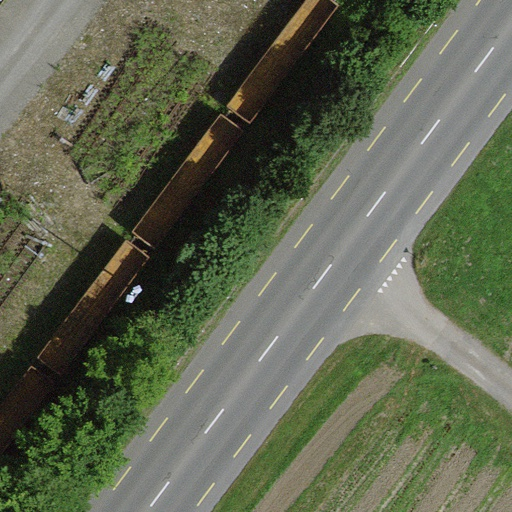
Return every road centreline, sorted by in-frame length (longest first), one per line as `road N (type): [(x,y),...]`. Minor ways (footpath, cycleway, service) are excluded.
road 1 (primary): [(142,511),(511,19)]
road 2 (track): [(511,387),(341,246)]
